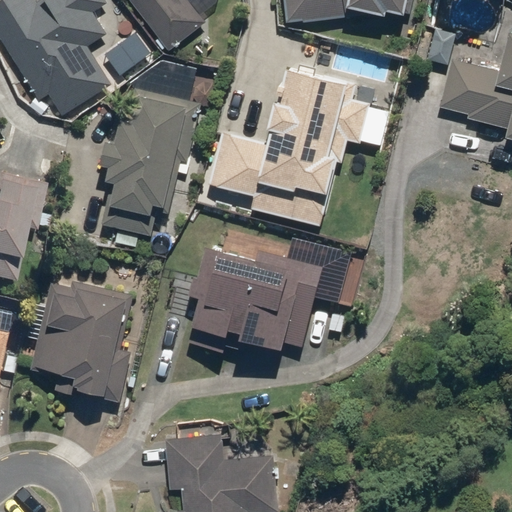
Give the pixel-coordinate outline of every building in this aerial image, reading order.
[(0,0),(0,36),(39,99),(49,94),(62,115),(113,84),(89,45),(108,33),(95,12),(109,3),(106,0),(0,0)] [(129,0),(169,51),(207,22),(200,13),(217,0),(129,0)] [(281,0),(284,23),(371,13),(385,17),(387,11),(408,16),(412,0),(281,0)] [(504,136),(511,137),(511,30),(508,30),(498,69),(452,57),(440,105),(468,112),(466,118),(506,128),(504,136)] [(250,208),(322,226),(344,139),(360,143),(361,138),(380,143),(387,115),(368,110),(370,102),(354,98),(358,83),(285,64),(265,140),(221,129),(207,184),(254,196),(250,208)] [(170,240),(202,101),(135,86),(130,108),(119,105),(110,141),(104,140),(99,163),(108,166),(105,178),(111,180),(101,224),(170,240)] [(32,237),(46,182),(0,171),(0,277),(12,281),(24,235),(32,237)] [(307,332),(324,265),(258,249),(256,258),(204,246),(196,277),(192,276),(187,295),(199,298),(188,342),(224,351),(228,335),(282,348),(287,328),(307,332)] [(110,401),(134,293),(72,280),(71,285),(50,281),(31,369),(58,375),(55,389),(110,401)] [(221,433),(165,438),(169,488),(182,487),(184,510),(176,510),(175,511),(275,511),(280,511),(274,454),(223,458),(221,433)]
